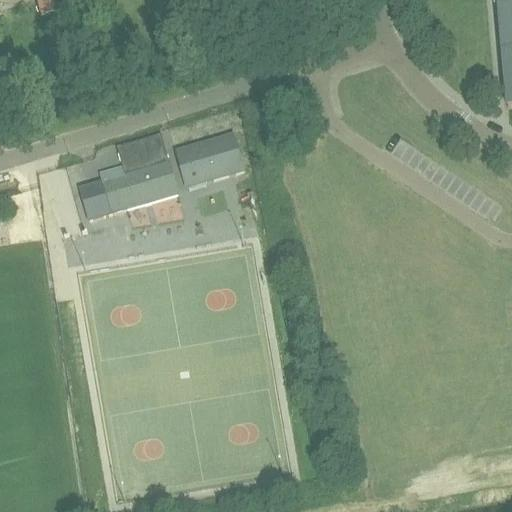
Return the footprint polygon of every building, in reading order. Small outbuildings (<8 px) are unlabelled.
[(501,32),(511,31),(511,5),(498,6),(501,32)] [(503,58),(511,56),(511,31),(501,32),(503,58)] [(505,83),(511,82),(511,56),(503,58),(505,83)] [(111,216),(178,197),(166,156),(165,156),(158,148),(164,146),(161,136),(116,149),(121,169),(100,175),(103,184),(102,184),(111,216)] [(243,174),(233,137),(232,137),(175,153),(186,190),(243,174)] [(280,151),(290,149),(288,139),(278,141),(280,151)]
